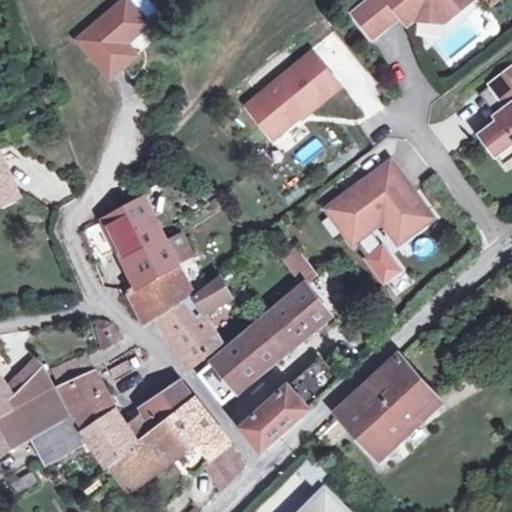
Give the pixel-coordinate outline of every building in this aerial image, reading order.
[(110,78),(136,55),(127,44),(125,42),(131,37),(132,40),(150,24),(128,0),(122,0),(77,39),(110,78)] [(148,0),(128,0),(150,24),(158,18),(158,11),(148,0)] [(368,0),(354,11),(375,37),(401,17),(448,19),(472,0),(368,0)] [(334,30),(316,42),(339,76),(357,63),(334,30)] [(314,54),(249,105),(275,137),(340,86),(314,54)] [(511,66),(491,83),(507,103),(493,114),(497,120),(479,134),(497,156),(511,143),(511,66)] [(0,203),(17,195),(0,157),(0,203)] [(392,159),(325,206),(351,242),(384,220),(398,241),(433,216),(392,159)] [(144,200),(104,221),(118,250),(136,286),(128,290),(145,323),(157,316),(158,318),(168,334),(185,358),(190,366),(194,363),(201,373),(199,375),(224,405),(331,315),(317,298),(307,286),(305,287),(224,352),(202,314),(230,298),(218,277),(193,295),(174,259),(187,252),(179,236),(166,243),(144,200)] [(118,250),(104,221),(100,224),(80,234),(97,261),(118,250)] [(291,253),(283,259),(291,269),(299,264),(291,253)] [(299,264),(291,269),(304,286),(312,280),(299,264)] [(98,323),(97,325),(96,326),(96,327),(102,348),(119,337),(110,325),(106,322),(104,322),(101,322),(99,322),(98,323)] [(160,429),(138,445),(97,372),(94,374),(85,354),(53,367),(62,389),(70,405),(88,428),(82,431),(88,439),(109,467),(110,469),(126,490),(200,440),(215,458),(205,465),(222,491),(241,473),(243,466),(222,434),(200,406),(196,401),(180,382),(145,405),(160,429)] [(327,444),(349,423),(377,455),(439,398),(401,357),(340,414),(342,416),(322,437),(327,444)] [(318,358),(297,377),(313,394),(333,375),(318,358)] [(18,406),(34,435),(46,428),(69,415),(44,372),(42,368),(27,384),(14,399),(18,406)] [(20,377),(7,390),(14,399),(27,384),(20,377)] [(14,399),(7,390),(0,379),(0,454),(32,437),(34,435),(18,406),(14,399)] [(311,409),(290,386),(244,427),(264,451),(311,409)] [(77,427),(69,415),(46,428),(53,440),(77,427)] [(34,435),(32,437),(47,463),(51,461),(85,441),(77,427),(53,440),(46,428),(34,435)] [(345,511),(324,491),(302,511),(345,511)]
